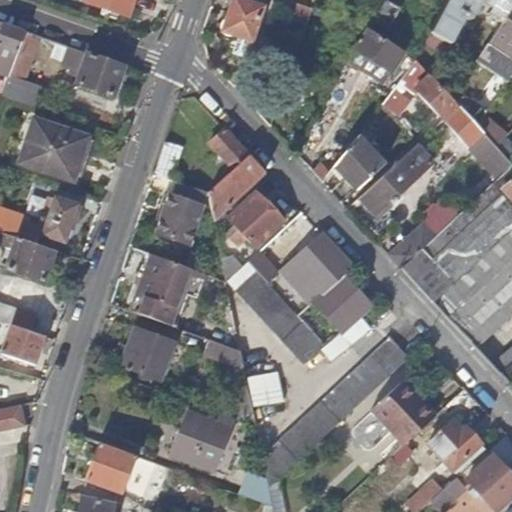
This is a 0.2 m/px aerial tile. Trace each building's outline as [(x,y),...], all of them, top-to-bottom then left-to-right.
[(128,16),(133,0),(86,0),(97,4),(128,16)] [(252,42),(263,8),(239,0),(231,0),(223,31),(239,37),(249,40),(252,42)] [(310,10),(285,1),(285,0),(281,9),(307,19),(310,10)] [(396,19),(399,9),(382,0),(377,0),(370,13),(373,15),(400,43),(410,27),(396,19)] [(447,0),(446,3),(429,31),(448,42),(462,19),(466,18),(468,18),(479,2),(486,7),(482,10),(482,12),(496,22),(510,0),(447,0)] [(511,0),(510,0),(496,22),(474,61),(505,81),(511,70),(511,0)] [(0,69),(10,73),(24,31),(0,22),(0,69)] [(24,79),(40,37),(24,31),(10,73),(24,79)] [(402,53),(366,31),(354,50),(388,72),(402,53)] [(244,57),(249,40),(239,37),(233,54),(244,57)] [(112,100),(123,66),(84,53),(73,86),(112,100)] [(406,68),(413,59),(402,53),(388,72),(396,82),(406,68)] [(410,90),(425,73),(419,66),(413,59),(406,68),(396,82),(379,103),(392,116),(412,92),(410,90)] [(296,94),(304,73),(290,68),(283,90),(296,94)] [(455,106),(448,99),(425,73),(410,90),(412,92),(439,119),(455,106)] [(482,115),(486,109),(455,90),(448,99),(455,106),(456,107),(475,126),(482,115)] [(493,146),(475,126),(456,107),(442,120),(494,179),(510,164),(493,146)] [(505,132),(494,125),(482,115),(475,126),(493,146),(505,132)] [(69,179),(84,137),(32,121),(19,163),(69,179)] [(248,155),(223,128),(208,144),(232,169),(248,155)] [(355,189),(383,163),(356,135),(332,166),(355,189)] [(177,184),(188,151),(163,142),(153,175),(177,184)] [(396,195),(433,160),(417,144),(361,195),(378,212),(389,201),(393,205),(399,199),(396,195)] [(212,220),(264,172),(248,155),(232,169),(205,193),(207,198),(212,220)] [(321,181),(328,172),(320,163),(311,171),(321,181)] [(499,244),(511,231),(511,165),(510,164),(494,179),(434,235),(400,267),(476,348),(497,329),(455,285),(483,258),(495,270),(510,256),(499,244)] [(272,209),(256,191),(251,196),(267,214),(272,209)] [(186,244),(200,203),(167,193),(152,232),(186,244)] [(282,220),(272,209),(267,214),(251,196),(227,218),(237,229),(246,238),(255,246),(282,220)] [(64,240),(71,219),(73,220),(78,207),(54,198),(46,221),(41,220),(37,230),(38,230),(64,240)] [(345,276),(352,268),(345,260),(299,212),(273,236),(292,258),(280,271),(316,312),(321,309),(322,311),(330,320),(338,331),(354,314),(366,299),(345,276)] [(400,267),(434,235),(423,223),(388,253),(400,267)] [(246,238),(237,229),(235,233),(243,242),(246,238)] [(43,280),(53,251),(14,238),(4,267),(43,280)] [(174,303),(187,267),(150,254),(142,275),(147,277),(141,292),(145,295),(138,314),(161,323),(168,301),(174,303)] [(241,266),(232,257),(220,260),(225,281),(227,279),(241,266)] [(319,346),(255,276),(236,293),(300,363),(319,346)] [(28,331),(33,316),(12,311),(8,325),(10,326),(28,331)] [(330,320),(322,311),(318,317),(326,324),(330,320)] [(34,364),(43,336),(28,331),(10,326),(6,340),(6,342),(2,354),(34,364)] [(158,380),(172,343),(134,329),(121,365),(158,380)] [(252,420),(238,353),(196,336),(184,332),(180,344),(222,360),(235,414),(237,420),(242,422),(252,426),(253,426),(252,420)] [(267,491),(409,358),(390,338),(260,459),(266,489),(267,491)] [(498,373),(511,358),(511,346),(511,345),(489,363),(498,373)] [(509,386),(511,382),(511,358),(498,373),(509,386)] [(256,410),(285,405),(280,372),(250,377),(256,410)] [(435,415),(400,380),(371,408),(403,444),(418,430),(435,415)] [(0,429),(21,424),(18,407),(0,411),(0,429)] [(211,467),(227,420),(210,413),(207,420),(186,413),(170,456),(191,464),(193,460),(211,467)] [(480,443),(467,430),(464,433),(452,420),(427,442),(450,470),(480,443)] [(251,444),(252,426),(242,422),(236,439),(243,442),(251,444)] [(119,493),(134,456),(98,442),(84,480),(119,493)] [(494,511),(511,495),(511,478),(492,456),(465,480),(493,511),(494,511)] [(408,511),(416,511),(444,487),(436,478),(404,507),(408,511)] [(267,491),(266,489),(245,480),(239,495),(244,497),(259,503),(270,507),(267,491)] [(457,511),(452,505),(456,500),(452,496),(459,489),(452,480),(444,487),(416,511),(457,511)] [(111,511),(114,502),(80,495),(76,511),(111,511)] [(271,511),(270,507),(259,503),(258,511),(271,511)]
